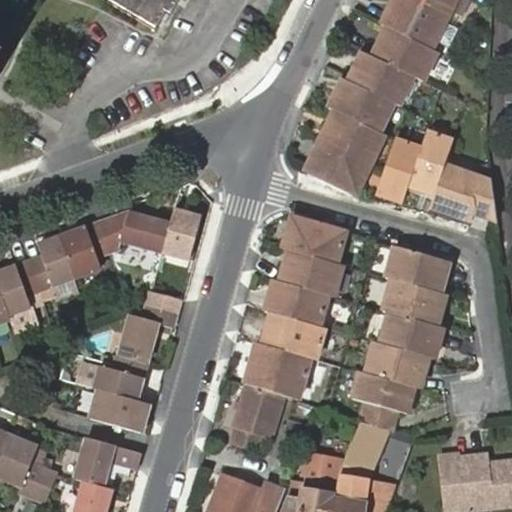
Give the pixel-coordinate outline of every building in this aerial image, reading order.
[(174,0),(104,0),(156,31),(174,0)] [(448,21),(403,0),(394,0),(382,26),(386,28),(433,51),(448,21)] [(403,0),(448,21),(453,10),(457,0),(403,0)] [(457,0),(453,10),(462,14),(468,0),(457,0)] [(372,57),(414,77),(422,81),(424,83),(438,53),(433,51),(386,28),(372,57)] [(306,171),(357,195),(385,136),(380,134),(394,105),(400,107),(414,77),(372,57),(363,53),(349,82),(344,80),(330,109),(335,111),(306,171)] [(475,215),(497,221),(492,184),(444,168),(453,143),(426,135),(420,152),(394,144),(377,197),(403,205),(409,189),(435,197),(431,209),(472,222),(475,215)] [(170,225),(163,252),(190,260),(202,219),(174,211),(170,225)] [(99,224),(109,253),(120,249),(122,241),(137,245),(156,250),(163,252),(170,225),(128,213),(99,224)] [(346,234),(291,219),(283,251),(289,253),(276,300),(270,298),(266,313),(272,315),(263,346),(257,345),(252,360),(258,362),(251,387),(252,387),(291,400),(299,402),(311,360),(317,362),(325,330),(319,329),(328,297),(334,299),(343,267),(337,265),(346,234)] [(60,239),(74,279),(100,270),(96,258),(109,253),(99,224),(60,239)] [(29,264),(39,292),(74,279),(60,239),(38,247),(42,259),(29,264)] [(156,250),(137,245),(133,259),(152,265),(156,250)] [(367,402),(362,422),(392,431),(397,411),(408,413),(415,387),(421,388),(426,373),(420,372),(424,356),(430,358),(435,341),(441,342),(445,327),(439,325),(443,309),(438,307),(442,291),(436,289),(440,275),(446,277),(450,263),(395,248),(386,278),(392,280),(384,311),(390,312),(381,344),(375,343),(366,374),(360,372),(353,398),(367,402)] [(29,264),(0,273),(0,291),(9,317),(31,309),(26,296),(39,292),(29,264)] [(74,279),(39,292),(44,303),(54,299),(55,303),(79,294),(74,279)] [(0,291),(0,323),(10,320),(9,317),(0,291)] [(152,292),(147,306),(177,315),(181,300),(152,292)] [(177,315),(147,306),(144,320),(131,317),(120,357),(147,365),(158,324),(173,328),(177,315)] [(147,365),(120,357),(118,357),(115,365),(114,371),(102,367),(96,390),(98,391),(137,401),(147,365)] [(273,441),(285,398),(252,387),(251,387),(247,386),(230,444),(260,453),(264,438),(273,441)] [(150,405),(137,401),(98,391),(90,419),(142,434),(150,405)] [(2,436),(0,441),(0,476),(22,486),(20,491),(31,496),(43,469),(32,464),(37,450),(2,436)] [(141,453),(138,453),(85,438),(75,480),(84,482),(104,487),(110,461),(138,469),(141,455),(141,453)] [(459,462),(487,459),(486,454),(459,457),(459,462)] [(511,461),(487,464),(487,459),(459,462),(459,457),(441,459),(447,511),(455,511),(511,505),(511,461)] [(56,475),(43,469),(31,496),(45,502),(56,475)] [(276,511),(284,492),(266,484),(264,491),(223,476),(209,511),(276,511)] [(357,488),(359,479),(342,476),(341,485),(305,478),(304,482),(293,481),(291,497),(289,497),(284,511),(364,511),(366,504),(368,489),(357,488)] [(370,481),(359,479),(357,488),(368,489),(370,481)] [(106,511),(112,489),(104,487),(84,482),(77,511),(106,511)]
